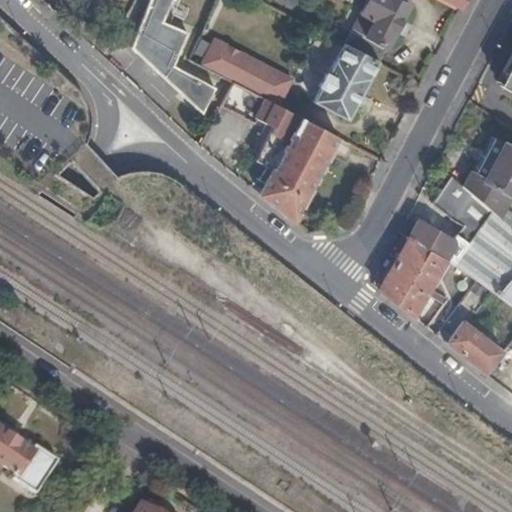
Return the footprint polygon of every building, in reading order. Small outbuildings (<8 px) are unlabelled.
[(149,0),(131,49),(202,115),(218,84),(177,63),(191,30),(166,20),(174,0),(149,0)] [(344,45),(378,63),(410,4),(402,0),(367,0),(346,39),(344,45)] [(440,0),(460,10),(465,0),(440,0)] [(266,100),(279,107),(292,79),(215,39),(201,66),(232,82),(266,100)] [(348,120),(378,63),(344,45),(343,47),(328,75),(326,74),(319,87),(321,88),(314,102),(348,120)] [(511,62),(499,86),(511,92),(511,62)] [(232,82),(220,108),(253,124),(256,119),(266,100),(232,82)] [(260,196),(294,223),(331,153),(339,139),(279,107),(266,100),(256,119),(275,129),(257,162),(273,170),(266,185),(260,196)] [(492,137),(473,170),(486,177),(504,143),(492,137)] [(473,170),(464,189),(491,213),(501,203),(505,194),(511,197),(511,147),(504,143),(486,177),(473,170)] [(464,189),(451,178),(431,204),(452,220),(463,226),(453,240),(418,221),(408,238),(446,259),(476,280),(488,288),(511,305),(511,230),(510,229),(491,213),(464,189)] [(511,212),(501,203),(491,213),(510,229),(511,227),(511,212)] [(408,238),(379,290),(413,317),(418,309),(446,259),(408,238)] [(488,288),(476,280),(460,303),(472,311),(488,288)] [(463,322),(446,344),(485,375),(502,353),(463,322)] [(0,465),(16,476),(13,480),(36,494),(57,461),(35,447),(31,452),(0,431),(0,465)]
